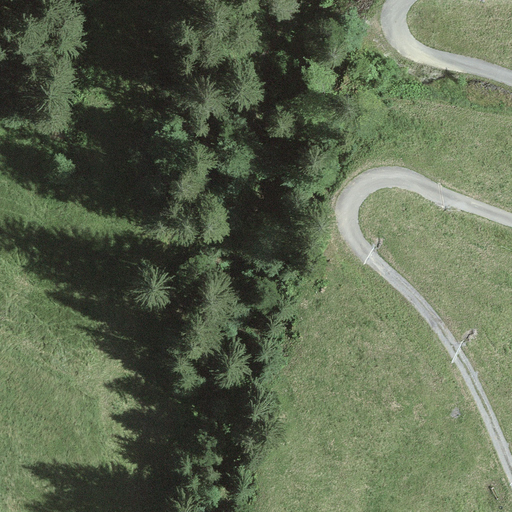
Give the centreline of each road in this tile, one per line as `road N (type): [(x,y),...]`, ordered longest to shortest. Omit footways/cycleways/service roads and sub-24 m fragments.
road 1 (track): [(511,220),(386,176),(361,185),(347,206),(356,241),(452,345),(511,472)]
road 2 (track): [(403,0),(394,28),(404,45),(511,77)]
